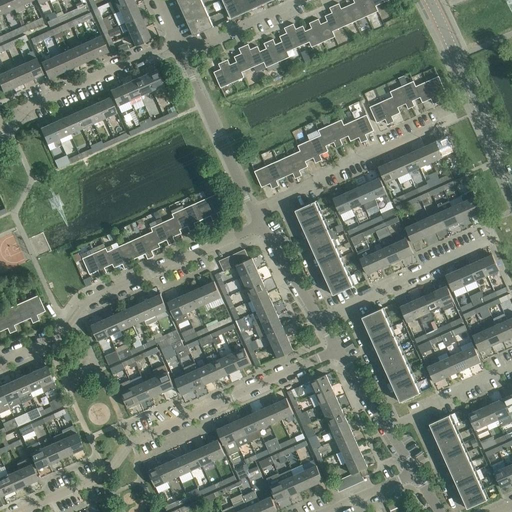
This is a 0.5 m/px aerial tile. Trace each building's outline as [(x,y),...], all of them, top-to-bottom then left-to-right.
[(0,0),(0,6),(3,13),(13,9),(9,0),(0,0)] [(9,0),(13,9),(23,4),(21,0),(9,0)] [(133,0),(114,0),(120,11),(135,4),(133,0)] [(173,0),(177,9),(179,8),(196,0),(173,0)] [(196,0),(179,8),(177,9),(182,18),(184,17),(206,7),(202,0),(196,0)] [(242,14),(235,0),(222,0),(231,19),(242,14)] [(247,0),(235,0),(242,14),(252,10),(247,0)] [(262,5),(259,0),(247,0),(252,10),(262,5)] [(353,0),(355,3),(348,6),(355,21),(366,16),(359,0),(353,0)] [(359,0),(366,16),(378,11),(372,0),(359,0)] [(376,6),(387,1),(386,0),(372,0),(378,11),(376,6)] [(344,26),(355,21),(348,6),(341,9),(339,3),(334,5),(344,26)] [(135,4),(120,11),(125,23),(140,16),(135,4)] [(333,31),(344,26),(334,5),(329,8),(332,13),(325,16),(335,37),(333,31)] [(79,14),(85,11),(83,6),(77,8),(79,14)] [(184,17),(182,18),(186,27),(188,26),(210,16),(206,7),(184,17)] [(79,14),(77,8),(70,11),(73,17),(79,14)] [(59,23),(66,20),(63,14),(57,17),(59,23)] [(80,16),(83,22),(89,19),(87,14),(80,16)] [(80,16),(74,19),(76,25),(83,22),(80,16)] [(140,16),(125,23),(130,34),(146,27),(140,16)] [(188,26),(186,27),(190,37),(192,36),(197,34),(214,26),(210,16),(188,26)] [(319,19),(314,21),(323,42),(335,37),(325,16),(327,21),(321,24),(319,19)] [(53,25),(59,23),(57,17),(51,20),(53,25)] [(34,27),(40,25),(38,19),(31,22),(34,27)] [(312,47),(323,42),(314,21),(309,23),(311,28),(305,31),(303,26),(312,47)] [(24,32),(34,27),(31,22),(21,27),(24,32)] [(67,22),(60,25),(63,31),(69,28),(67,22)] [(294,24),(289,26),(298,47),(309,42),(312,47),(303,26),(296,29),(294,24)] [(60,25),(54,28),(57,34),(63,31),(60,25)] [(287,52),(298,47),(289,26),(284,28),(287,33),(280,36),(289,57),(290,57),(287,52)] [(21,27),(18,28),(11,31),(14,36),(24,32),(21,27)] [(108,31),(110,36),(119,33),(116,27),(108,31)] [(146,27),(130,34),(135,46),(151,39),(146,27)] [(51,30),(41,34),(43,40),(53,35),(51,30)] [(14,36),(11,31),(5,34),(8,39),(14,36)] [(41,34),(34,37),(37,42),(43,40),(41,34)] [(108,51),(101,35),(91,40),(98,56),(108,51)] [(22,36),(15,39),(18,44),(24,41),(22,36)] [(278,62),(289,57),(280,36),(279,37),(281,42),(276,44),(273,39),(269,41),(278,62)] [(15,39),(9,42),(11,47),(18,44),(15,39)] [(98,56),(91,40),(81,44),(88,60),(98,56)] [(258,46),(257,46),(267,67),(269,71),(279,66),(278,62),(269,41),(264,43),(266,49),(260,51),(258,46)] [(125,43),(117,47),(119,53),(127,49),(125,43)] [(88,60),(81,44),(71,49),(78,65),(88,60)] [(257,72),(267,67),(257,46),(251,49),(248,44),(243,46),(253,67),(254,66),(257,72)] [(113,56),(118,54),(114,45),(109,47),(113,56)] [(234,56),(244,77),(242,72),(253,67),(243,46),(239,48),(241,53),(234,56)] [(71,49),(61,53),(68,69),(78,65),(71,49)] [(306,50),(301,52),(305,62),(310,60),(306,50)] [(68,69),(61,53),(51,57),(58,74),(68,69)] [(233,82),(244,77),(234,56),(234,57),(237,62),(230,65),(228,59),(223,61),(233,82)] [(58,74),(51,57),(41,62),(48,78),(58,74)] [(43,74),(36,58),(26,62),(33,78),(43,74)] [(214,72),(221,88),(233,82),(223,61),(218,64),(221,69),(214,72)] [(26,62),(16,67),(23,83),(33,78),(26,62)] [(13,87),(6,71),(4,66),(0,68),(0,84),(3,92),(13,87)] [(16,67),(6,71),(13,87),(23,83),(16,67)] [(145,75),(152,90),(164,85),(157,69),(145,75)] [(140,95),(152,90),(145,75),(133,80),(140,95)] [(438,76),(427,81),(436,102),(440,101),(437,96),(446,92),(438,76)] [(129,100),(140,95),(133,80),(122,85),(129,100)] [(412,101),(420,97),(415,86),(416,86),(413,81),(402,86),(411,107),(415,106),(412,101)] [(427,81),(416,86),(415,86),(420,97),(422,102),(431,99),(433,104),(436,102),(427,81)] [(117,106),(129,100),(122,85),(110,90),(117,106)] [(402,86),(390,91),(392,97),(393,97),(397,107),(398,107),(406,104),(408,109),(411,107),(402,86)] [(110,97),(98,102),(105,118),(117,112),(110,97)] [(400,112),(398,107),(397,107),(393,97),(392,97),(381,102),(391,123),(394,121),(392,116),(400,112)] [(93,123),(105,118),(98,102),(86,107),(93,123)] [(381,102),(370,107),(377,123),(385,119),(387,124),(391,123),(381,102)] [(86,107),(75,112),(82,128),(93,123),(86,107)] [(133,111),(130,113),(136,126),(139,124),(139,122),(133,111)] [(177,115),(175,111),(167,115),(168,119),(177,115)] [(70,133),(82,128),(75,112),(63,118),(70,133)] [(366,115),(355,120),(365,141),(368,140),(365,134),(374,131),(366,115)] [(160,117),(152,121),(154,125),(162,122),(160,117)] [(63,118),(52,123),(59,138),(70,133),(63,118)] [(340,139),(348,136),(349,135),(344,125),(344,124),(342,119),(330,125),(339,146),(343,144),(340,139)] [(365,141),(355,120),(344,124),(344,125),(349,135),(348,136),(351,141),(359,137),(361,142),(365,141)] [(145,129),(154,125),(152,121),(144,125),(145,129)] [(52,123),(40,128),(47,144),(53,141),(56,147),(62,145),(61,143),(59,138),(52,123)] [(330,125),(318,130),(320,135),(321,135),(325,146),(326,146),(334,142),(336,147),(339,146),(330,125)] [(130,136),(139,132),(137,128),(129,132),(130,136)] [(128,137),(126,133),(117,137),(119,141),(128,137)] [(328,151),(326,146),(325,146),(321,135),(320,135),(309,140),(319,161),(322,160),(320,155),(328,151)] [(448,136),(436,141),(443,157),(455,151),(448,136)] [(309,140),(297,145),(300,151),(305,161),(313,158),(316,163),(319,161),(309,140)] [(432,162),(443,157),(436,141),(425,146),(432,162)] [(425,146),(413,151),(420,167),(432,162),(425,146)] [(308,166),(305,161),(300,151),(289,156),(298,177),(302,175),(299,170),(308,166)] [(409,172),(420,167),(413,151),(402,157),(409,172)] [(298,177),(289,156),(278,161),(285,177),(293,173),(295,178),(298,177)] [(402,157),(390,162),(397,177),(409,172),(402,157)] [(58,168),(67,164),(65,160),(56,164),(58,168)] [(278,161),(266,166),(276,187),(279,186),(277,180),(285,177),(278,161)] [(385,182),(397,177),(390,162),(378,167),(385,182)] [(448,167),(453,178),(464,172),(463,168),(461,169),(458,163),(448,167)] [(276,187),(266,166),(254,171),(262,187),(270,183),(272,189),(276,187)] [(466,175),(457,179),(459,183),(468,179),(466,175)] [(387,193),(380,177),(368,183),(375,198),(387,193)] [(378,204),(375,198),(368,183),(356,188),(363,203),(366,209),(378,204)] [(363,203),(356,188),(345,193),(352,209),(363,203)] [(461,195),(463,201),(470,217),(482,212),(472,190),(461,195)] [(218,193),(207,198),(216,219),(220,218),(217,213),(226,209),(218,193)] [(352,209),(345,193),(333,198),(340,214),(352,209)] [(395,203),(403,200),(402,195),(393,199),(395,203)] [(216,219),(207,198),(195,203),(202,219),(211,216),(213,221),(216,219)] [(299,220),(321,210),(317,200),(295,210),(299,220)] [(463,201),(452,207),(459,222),(470,217),(463,201)] [(396,206),(398,210),(407,207),(405,202),(396,206)] [(195,203),(184,208),(193,230),(197,228),(194,223),(202,219),(195,203)] [(183,206),(171,211),(173,213),(181,233),(182,233),(180,229),(188,226),(190,231),(193,230),(184,208),(183,206)] [(393,207),(381,212),(382,215),(384,219),(396,214),(393,207)] [(452,207),(440,212),(447,227),(459,222),(452,207)] [(325,219),(321,210),(299,220),(303,229),(325,219)] [(440,212),(429,217),(436,232),(447,227),(440,212)] [(174,217),(163,222),(172,243),(175,242),(173,237),(181,233),(173,213),(172,213),(174,217)] [(397,217),(389,221),(390,225),(399,221),(397,217)] [(429,217),(417,222),(424,237),(436,232),(429,217)] [(161,218),(150,223),(151,227),(158,243),(159,243),(167,240),(169,245),(172,243),(163,222),(161,218)] [(308,239),(330,229),(325,219),(303,229),(308,239)] [(386,222),(374,227),(376,231),(387,226),(386,222)] [(405,227),(412,243),(424,237),(417,222),(405,227)] [(341,224),(335,227),(338,233),(343,230),(341,224)] [(153,231),(141,236),(151,257),(154,256),(152,251),(160,247),(159,243),(158,243),(151,227),(153,231)] [(349,235),(358,231),(356,227),(347,231),(349,235)] [(334,238),(330,229),(308,239),(312,248),(334,238)] [(359,234),(351,238),(352,242),(354,246),(366,241),(362,232),(359,234)] [(151,257),(141,236),(130,241),(137,257),(145,254),(148,259),(151,257)] [(316,257),(338,247),(334,238),(312,248),(316,257)] [(407,238),(395,243),(402,258),(414,253),(407,238)] [(130,241),(119,246),(128,268),(131,266),(129,261),(137,257),(130,241)] [(383,248),(390,264),(402,258),(395,243),(383,248)] [(113,264),(112,264),(114,267),(123,264),(125,269),(128,268),(119,246),(107,251),(106,247),(105,248),(113,264)] [(342,257),(338,247),(316,257),(320,267),(342,257)] [(105,248),(94,253),(104,274),(107,273),(105,267),(112,264),(113,264),(105,248)] [(383,248),(372,253),(379,269),(390,264),(383,248)] [(244,261),(249,259),(245,249),(239,251),(244,261)] [(370,249),(358,254),(367,274),(379,269),(372,253),(370,249)] [(239,251),(234,254),(239,264),(244,261),(239,251)] [(87,252),(81,254),(82,258),(90,274),(98,270),(101,276),(104,274),(94,253),(89,255),(87,252)] [(236,265),(239,264),(234,254),(229,256),(234,266),(236,265)] [(499,270),(492,254),(480,259),(487,275),(499,270)] [(229,268),(234,266),(229,256),(224,258),(229,268)] [(324,276),(346,266),(342,257),(320,267),(324,276)] [(223,271),(229,268),(224,258),(219,261),(223,271)] [(249,259),(244,261),(239,264),(236,265),(242,277),(257,270),(252,258),(249,259)] [(476,280),(487,275),(480,259),(469,265),(476,280)] [(469,265),(457,270),(467,292),(479,287),(476,280),(469,265)] [(350,276),(346,266),(324,276),(329,285),(350,276)] [(257,270),(242,277),(247,288),(262,281),(257,270)] [(457,270),(446,275),(455,297),(467,292),(457,270)] [(215,275),(219,283),(223,281),(219,273),(215,275)] [(350,276),(329,285),(333,295),(337,293),(355,285),(359,283),(354,274),(350,276)] [(221,297),(214,281),(202,286),(209,302),(221,297)] [(262,281),(247,288),(252,300),(267,293),(262,281)] [(454,301),(447,285),(435,291),(442,306),(444,311),(453,306),(451,302),(454,301)] [(209,302),(202,286),(191,292),(198,307),(209,302)] [(509,291),(507,286),(498,290),(500,295),(509,291)] [(442,306),(435,291),(423,296),(430,311),(442,306)] [(481,291),(472,295),(477,305),(485,301),(483,297),(481,291)] [(198,307),(191,292),(179,297),(186,312),(198,307)] [(267,293),(252,300),(257,311),(273,304),(267,293)] [(500,303),(511,298),(510,293),(498,299),(500,303)] [(161,294),(149,299),(156,315),(158,320),(170,315),(168,309),(161,294)] [(38,295),(26,300),(36,322),(39,320),(37,315),(45,311),(38,295)] [(430,311),(423,296),(412,301),(419,316),(430,311)] [(179,297),(168,302),(177,324),(189,318),(186,312),(179,297)] [(158,320),(156,315),(149,299),(137,304),(144,320),(147,325),(158,320)] [(498,299),(486,304),(490,312),(496,310),(494,305),(500,303),(498,299)] [(26,300),(16,305),(23,321),(30,318),(32,323),(36,322),(26,300)] [(419,316),(412,301),(400,306),(407,322),(419,316)] [(462,312),(471,308),(469,303),(460,307),(462,312)] [(126,309),(133,325),(144,320),(137,304),(126,309)] [(257,311),(252,313),(255,320),(253,321),(255,326),(262,323),(278,316),(273,304),(257,311)] [(478,308),(475,309),(477,313),(480,312),(482,318),(491,315),(490,312),(486,304),(478,308)] [(14,325),(23,321),(16,305),(4,310),(13,331),(16,330),(14,325)] [(384,307),(362,317),(366,327),(388,317),(384,307)] [(114,315),(121,330),(133,325),(126,309),(114,315)] [(13,331),(4,310),(0,311),(0,331),(7,328),(10,333),(13,331)] [(463,314),(465,318),(474,315),(472,310),(463,314)] [(103,320),(110,335),(121,330),(114,315),(103,320)] [(262,323),(255,326),(260,337),(267,334),(283,327),(278,316),(262,323)] [(232,321),(230,317),(221,321),(223,325),(232,321)] [(392,326),(388,317),(366,327),(370,336),(392,326)] [(433,317),(429,318),(434,330),(438,328),(433,317)] [(463,322),(461,318),(452,322),(454,326),(463,322)] [(91,325),(98,341),(110,335),(103,320),(91,325)] [(511,330),(507,320),(496,325),(503,340),(511,336),(511,330)] [(233,324),(224,328),(226,332),(235,328),(233,324)] [(455,335),(466,329),(464,325),(452,330),(455,335)] [(496,325),(484,330),(491,346),(503,340),(496,325)] [(392,326),(370,336),(374,345),(396,336),(392,326)] [(283,327),(267,334),(273,346),(288,339),(283,327)] [(181,333),(183,338),(185,342),(197,337),(193,328),(181,333)] [(431,336),(440,332),(438,328),(434,330),(429,332),(431,336)] [(178,334),(177,330),(168,333),(170,338),(178,334)] [(452,330),(441,335),(443,339),(445,344),(457,339),(455,335),(452,330)] [(472,335),(479,351),(491,346),(484,330),(472,335)] [(173,343),(181,340),(178,334),(170,338),(173,343)] [(213,341),(212,338),(210,334),(199,339),(200,343),(202,346),(213,341)] [(416,343),(425,339),(423,335),(414,339),(416,343)] [(401,345),(396,336),(374,345),(378,355),(401,345)] [(163,340),(158,343),(161,349),(164,355),(166,359),(174,355),(177,354),(175,349),(173,343),(170,338),(167,339),(163,340)] [(199,339),(187,344),(189,348),(200,343),(199,339)] [(288,339),(273,346),(278,357),(293,351),(288,339)] [(147,348),(155,344),(153,340),(145,344),(147,348)] [(175,349),(179,348),(184,346),(181,340),(173,343),(175,349)] [(426,342),(418,346),(419,350),(421,353),(433,348),(429,340),(426,342)] [(127,344),(116,349),(117,351),(121,360),(132,354),(130,350),(127,344)] [(179,348),(175,349),(177,354),(179,358),(191,352),(189,348),(187,344),(184,346),(179,348)] [(401,345),(378,355),(383,364),(405,354),(401,345)] [(462,351),(469,366),(481,361),(474,346),(462,351)] [(157,347),(148,351),(150,355),(159,351),(157,347)] [(244,348),(232,353),(239,369),(251,363),(244,348)] [(450,356),(457,372),(469,366),(462,351),(450,356)] [(239,369),(232,353),(221,358),(228,374),(239,369)] [(110,354),(105,356),(109,365),(114,363),(110,354)] [(409,364),(405,354),(383,364),(387,374),(409,364)] [(211,355),(207,357),(209,363),(216,379),(228,374),(221,358),(214,361),(211,355)] [(439,361),(446,377),(457,372),(450,356),(439,361)] [(256,367),(260,365),(256,357),(252,358),(256,367)] [(427,367),(434,382),(446,377),(439,361),(427,367)] [(195,363),(184,368),(186,374),(193,389),(205,384),(198,369),(195,363)] [(216,379),(209,363),(198,369),(205,384),(216,379)] [(409,364),(387,374),(391,383),(413,373),(409,364)] [(165,365),(153,370),(156,376),(163,392),(175,387),(168,371),(165,365)] [(46,366),(35,371),(41,386),(44,392),(44,393),(56,388),(53,381),(46,366)] [(35,371),(23,376),(30,391),(32,397),(44,392),(41,386),(35,371)] [(417,382),(413,373),(391,383),(395,392),(417,382)] [(193,389),(186,374),(175,379),(181,394),(193,389)] [(310,381),(316,393),(331,386),(326,374),(310,381)] [(141,375),(130,381),(133,387),(140,402),(151,397),(144,382),(141,375)] [(23,376),(11,381),(21,402),(32,397),(30,391),(23,376)] [(163,392),(156,376),(144,382),(151,397),(163,392)] [(130,380),(118,385),(121,392),(128,408),(140,402),(133,387),(130,381),(130,380)] [(11,381),(0,386),(7,402),(10,408),(21,403),(21,402),(11,381)] [(400,402),(422,392),(417,382),(395,392),(400,402)] [(0,412),(10,408),(7,402),(0,386),(0,412)] [(316,393),(321,404),(336,397),(331,386),(316,393)] [(287,392),(291,400),(295,398),(291,390),(287,392)] [(511,412),(511,394),(503,398),(510,414),(511,412)] [(61,397),(52,401),(55,409),(64,405),(61,397)] [(321,404),(326,416),(341,409),(336,397),(321,404)] [(293,413),(286,398),(275,403),(282,419),(293,413)] [(503,398),(491,404),(498,419),(502,427),(511,421),(511,419),(510,414),(503,398)] [(270,424),(282,419),(275,403),(263,408),(270,424)] [(498,419),(491,404),(480,409),(487,424),(498,419)] [(29,421),(41,416),(39,412),(37,408),(26,413),(29,421)] [(65,408),(57,412),(59,416),(67,412),(65,408)] [(270,424),(263,408),(252,413),(259,429),(270,424)] [(326,416),(331,427),(347,421),(341,409),(326,416)] [(487,424),(480,409),(468,414),(477,435),(489,430),(487,424)] [(14,419),(16,422),(18,426),(29,421),(26,413),(14,419)] [(252,413),(240,419),(247,434),(250,441),(262,436),(259,429),(252,413)] [(433,433),(455,423),(451,414),(429,424),(433,433)] [(50,415),(42,418),(44,423),(52,419),(50,415)] [(42,418),(34,422),(35,427),(44,423),(42,418)] [(3,424),(4,427),(6,431),(18,426),(16,422),(14,419),(3,424)] [(240,419),(229,424),(236,439),(239,446),(250,441),(247,434),(240,419)] [(331,427),(336,439),(352,432),(347,421),(331,427)] [(459,433),(455,423),(433,433),(437,443),(459,433)] [(229,424),(217,429),(224,445),(228,454),(229,456),(240,450),(239,446),(236,439),(229,424)] [(27,425),(19,429),(21,433),(22,436),(30,432),(29,429),(27,425)] [(61,431),(65,438),(71,453),(83,448),(73,426),(61,431)] [(336,439),(341,451),(357,444),(352,432),(336,439)] [(442,452),(464,442),(459,433),(437,443),(442,452)] [(304,438),(303,434),(294,438),(296,442),(304,438)] [(488,436),(479,440),(481,443),(483,448),(492,444),(495,442),(493,438),(491,435),(488,436)] [(65,438),(53,443),(60,458),(71,453),(65,438)] [(475,438),(470,441),(474,448),(478,446),(475,438)] [(20,439),(11,443),(13,447),(22,443),(20,439)] [(225,455),(218,439),(206,445),(213,460),(225,455)] [(306,440),(297,444),(299,449),(307,445),(306,440)] [(38,442),(27,447),(30,453),(37,469),(48,463),(41,448),(38,442)] [(468,452),(464,442),(442,452),(446,461),(468,452)] [(53,443),(41,448),(48,463),(60,458),(53,443)] [(341,451),(336,453),(341,465),(347,462),(362,455),(357,444),(341,451)] [(202,465),(213,460),(206,445),(195,450),(202,465)] [(485,452),(487,456),(496,452),(494,448),(485,452)] [(202,465),(195,450),(183,455),(190,471),(202,465)] [(258,459),(266,455),(265,451),(256,454),(258,459)] [(450,471),(472,461),(468,452),(446,461),(450,471)] [(179,476),(190,471),(183,455),(172,460),(179,476)] [(352,474),(355,473),(360,470),(366,468),(367,467),(362,455),(347,462),(352,474)] [(259,461),(261,466),(270,462),(268,457),(259,461)] [(17,463),(19,469),(26,484),(38,479),(29,458),(17,463)] [(179,476),(172,460),(160,465),(167,481),(179,476)] [(503,460),(491,465),(501,487),(511,482),(511,480),(506,467),(503,460)] [(476,470),(472,461),(450,471),(454,480),(476,470)] [(155,486),(167,481),(160,465),(148,471),(155,486)] [(243,465),(235,469),(239,479),(248,476),(246,471),(243,465)] [(302,465),(291,470),(300,491),(312,486),(305,471),(302,465)] [(258,466),(246,471),(248,476),(248,477),(252,476),(260,472),(258,466)] [(317,466),(305,471),(312,486),(323,480),(317,466)] [(368,474),(366,468),(360,470),(363,476),(368,474)] [(8,474),(14,490),(26,484),(19,469),(8,474)] [(290,469),(279,474),(282,481),(289,496),(300,491),(291,470),(290,469)] [(363,476),(360,470),(355,473),(359,483),(364,480),(363,476)] [(458,489),(480,480),(476,470),(454,480),(458,489)] [(260,472),(252,476),(253,480),(262,476),(260,472)] [(278,472),(266,477),(270,486),(277,501),(289,496),(282,481),(279,474),(278,472)] [(352,474),(350,475),(354,485),(359,483),(355,473),(352,474)] [(8,474),(0,477),(0,488),(3,495),(14,490),(8,474)] [(329,484),(333,482),(329,474),(325,476),(329,484)] [(236,479),(234,475),(225,479),(227,483),(236,479)] [(349,487),(354,485),(350,475),(344,477),(349,487)] [(344,477),(339,479),(344,489),(349,487),(344,477)] [(344,489),(339,479),(334,482),(339,492),(344,489)] [(485,489),(480,480),(458,489),(463,499),(485,489)] [(198,488),(187,493),(188,496),(190,500),(198,496),(201,495),(199,491),(198,488)] [(222,489),(214,493),(216,497),(224,493),(222,489)] [(467,509),(489,499),(485,489),(463,499),(467,509)] [(254,490),(243,496),(248,507),(250,511),(264,511),(259,501),(254,490)] [(271,496),(259,501),(264,511),(277,511),(278,511),(271,496)] [(199,499),(191,503),(193,507),(201,503),(199,499)] [(243,500),(233,504),(233,505),(236,511),(250,511),(248,507),(247,507),(243,500)] [(166,511),(175,507),(173,502),(164,506),(166,511)]
